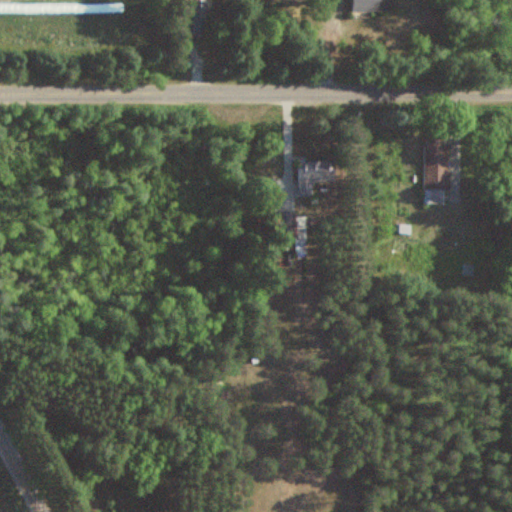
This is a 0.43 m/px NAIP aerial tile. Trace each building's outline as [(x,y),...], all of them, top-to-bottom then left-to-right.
[(206,0),(190,0),(190,26),(197,26),(197,34),(206,34),(206,0)] [(354,0),(354,10),(390,10),(390,0),(354,0)] [(450,189),(450,144),(442,144),(442,139),(425,139),(425,203),(446,203),(446,189),(450,189)] [(298,161),(298,193),(314,193),(314,181),(335,181),(335,161),(298,161)] [(307,216),(298,216),(298,252),(307,252),(307,216)]
